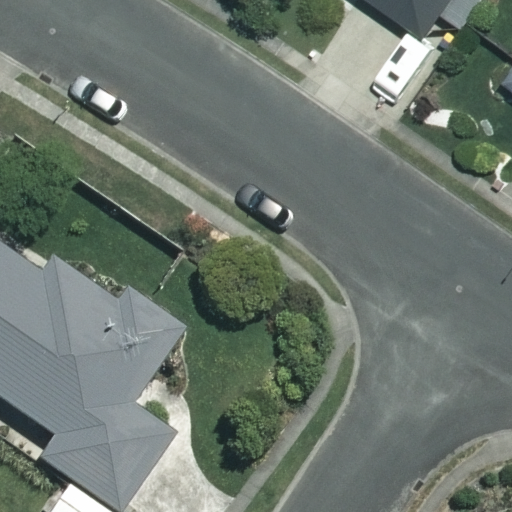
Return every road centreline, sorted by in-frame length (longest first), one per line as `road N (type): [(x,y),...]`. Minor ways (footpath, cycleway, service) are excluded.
road 1 (residential): [(32,0),(232,124),(483,296)]
road 2 (residential): [(337,511),(483,296)]
